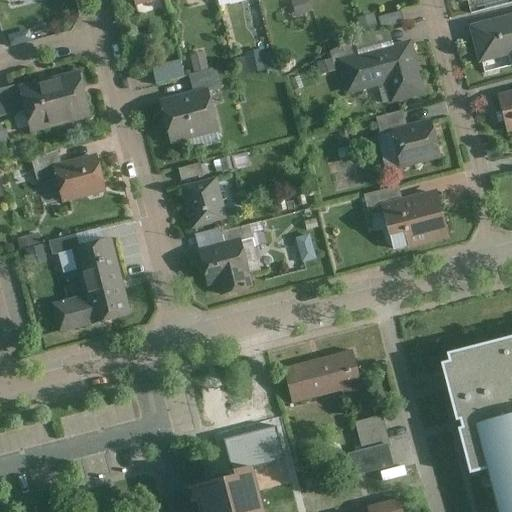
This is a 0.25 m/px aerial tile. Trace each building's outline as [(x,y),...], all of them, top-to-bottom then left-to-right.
[(366,29),(382,24),(378,12),(362,17),(366,29)] [(511,14),(469,26),(480,64),(511,57),(511,61),(511,14)] [(335,63),(341,62),(340,58),(361,52),(357,36),(332,51),(335,63)] [(393,103),(429,94),(416,39),(361,52),(340,58),(341,62),(348,93),(389,84),(393,103)] [(255,73),(270,68),(262,49),(248,54),(255,73)] [(158,82),(187,75),(184,61),(155,68),(158,82)] [(32,132),(94,117),(81,69),(20,84),(26,110),(32,132)] [(0,116),(26,110),(20,84),(0,89),(0,116)] [(172,143),(221,130),(211,87),(161,100),(172,143)] [(511,90),(497,94),(507,132),(511,130),(511,90)] [(394,129),(410,125),(406,110),(378,116),(383,136),(395,132),(394,129)] [(404,167),(442,157),(441,150),(444,146),(438,127),(434,125),(433,119),(410,125),(394,129),(395,132),(404,167)] [(54,164),(63,162),(60,150),(32,157),(38,180),(57,175),(54,164)] [(64,202),(108,192),(98,153),(63,162),(54,164),(57,175),(64,202)] [(202,164),(181,169),(183,181),(205,176),(202,164)] [(219,175),(182,185),(194,229),(231,219),(219,175)] [(384,204),(404,198),(401,185),(367,194),(372,216),(386,212),(384,204)] [(396,251),(451,237),(440,189),(404,198),(384,204),(386,212),(396,251)] [(224,231),(227,242),(243,238),(243,241),(255,237),(251,224),(224,231)] [(312,234),(297,238),(302,256),(316,252),(312,234)] [(72,247),(79,245),(77,235),(51,241),(54,254),(73,250),(72,247)] [(53,302),(61,332),(134,314),(113,237),(79,245),(72,247),(73,250),(84,294),(53,302)] [(227,242),(200,249),(210,286),(218,284),(222,295),(255,287),(243,241),(243,238),(227,242)] [(450,361),(444,363),(454,405),(457,421),(461,420),(463,428),(460,428),(471,475),(490,470),(500,508),(501,511),(511,511),(511,336),(448,353),(450,361)] [(354,351),(284,369),(294,404),(343,391),(344,394),(365,389),(354,351)] [(356,476),(397,466),(384,415),(357,422),(365,450),(350,455),(356,476)] [(406,511),(403,498),(370,506),(371,511),(270,511),(257,466),(240,471),(241,476),(216,483),(190,489),(191,491),(166,497),(170,511),(406,511)]
